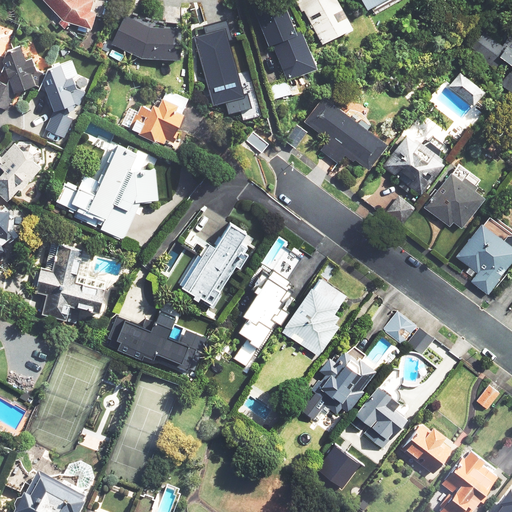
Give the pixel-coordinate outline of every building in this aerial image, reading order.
[(42,0),(59,18),(55,22),(63,29),(68,23),(84,27),(90,28),(93,13),(88,12),(90,0),(42,0)] [(298,28),(293,30),(281,0),(280,0),(252,11),(266,46),(271,45),(284,80),(314,68),(298,28)] [(297,0),(318,42),(348,27),(335,0),(297,0)] [(388,0),(357,0),(364,13),(388,0)] [(111,44),(140,59),(175,60),(177,28),(146,26),(125,16),(111,44)] [(211,106),(223,103),(226,114),(239,110),(241,121),(257,117),(246,74),(235,76),(226,42),(231,41),(226,20),(203,26),(204,33),(193,36),(211,106)] [(481,27),(466,47),(492,67),(498,58),(507,65),(508,66),(509,66),(509,67),(510,67),(511,67),(511,49),(510,49),(481,27)] [(6,50),(11,63),(0,66),(0,106),(8,109),(12,93),(20,91),(32,86),(28,74),(34,73),(29,58),(23,59),(19,46),(6,50)] [(69,77),(62,79),(57,65),(37,72),(51,110),(71,103),(67,91),(73,89),(69,77)] [(511,75),(505,71),(496,84),(511,95),(511,93),(511,75)] [(480,91),(456,73),(446,86),(470,104),(480,91)] [(283,79),(267,84),(271,99),(288,95),(283,79)] [(153,109),(138,103),(126,132),(167,148),(187,98),(166,90),(162,99),(158,97),(153,109)] [(319,96),(301,120),(327,139),(318,150),(336,164),(343,154),(366,171),(385,144),(319,96)] [(71,119),(51,110),(43,130),(63,138),(71,119)] [(307,132),(293,123),(282,141),(296,149),(307,132)] [(268,144),(252,132),(245,141),(261,153),(268,144)] [(413,139),(411,142),(403,135),(379,166),(416,196),(440,165),(442,163),(413,139)] [(54,201),(78,212),(97,221),(94,228),(122,240),(139,202),(157,200),(154,169),(158,160),(128,146),(126,150),(109,143),(93,178),(83,174),(78,187),(64,180),(54,201)] [(0,170),(1,171),(0,172),(0,194),(6,200),(16,188),(19,190),(38,168),(11,144),(0,156),(0,155),(0,170)] [(423,209),(447,227),(451,222),(459,228),(481,199),(470,191),(478,180),(456,163),(423,209)] [(413,210),(396,197),(384,212),(401,226),(413,210)] [(183,283),(195,291),(193,295),(200,299),(202,295),(207,297),(216,303),(243,255),(234,250),(245,232),(228,222),(215,244),(208,240),(183,283)] [(487,223),(484,228),(477,223),(453,257),(475,273),(469,282),(486,294),(511,258),(511,248),(501,240),(504,235),(487,223)] [(32,291),(45,294),(41,314),(63,318),(66,306),(97,313),(99,302),(104,277),(73,271),(77,249),(55,245),(49,272),(36,270),(32,291)] [(265,263),(258,276),(253,274),(248,283),(252,286),(237,314),(242,316),(233,332),(243,337),(231,359),(245,367),(272,321),(280,325),(288,311),(282,308),(295,285),(287,280),(299,258),(281,247),(270,266),(265,263)] [(327,282),(334,270),(322,262),(280,333),(318,355),(338,321),(328,316),(343,292),(327,282)] [(416,325),(395,310),(382,329),(403,344),(416,325)] [(151,321),(148,329),(115,315),(107,335),(103,343),(139,358),(140,354),(150,358),(152,354),(193,371),(202,352),(165,337),(169,328),(151,321)] [(315,422),(329,400),(348,412),(359,394),(344,384),(352,371),(363,378),(369,368),(340,350),(332,362),(325,358),(294,408),(315,422)] [(391,408),(396,401),(373,385),(347,423),(383,447),(403,416),(391,408)] [(498,391),(486,385),(476,403),(488,409),(498,391)] [(450,449),(421,425),(400,449),(429,474),(450,449)] [(447,470),(457,478),(434,507),(440,511),(471,511),(479,503),(475,500),(479,495),(497,473),(465,448),(447,470)] [(33,476),(31,481),(10,469),(1,486),(19,495),(9,511),(75,511),(81,501),(33,476)] [(497,511),(511,511),(511,495),(511,496),(506,492),(494,509),(497,511)]
